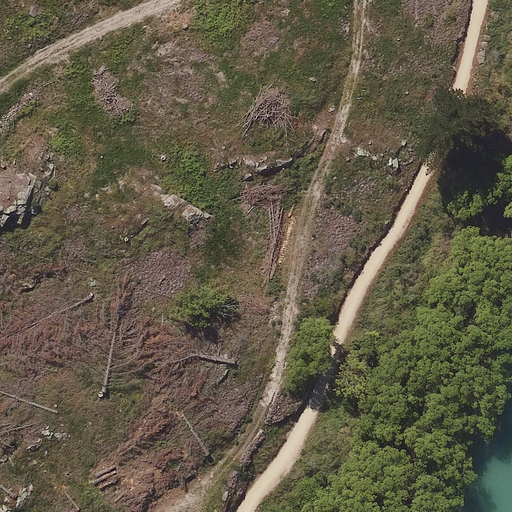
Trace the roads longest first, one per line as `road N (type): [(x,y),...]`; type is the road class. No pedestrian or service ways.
road 1 (track): [(174,511),(239,444),(268,396),(309,202),(348,91),(362,0)]
road 2 (track): [(163,0),(72,39),(0,87)]
